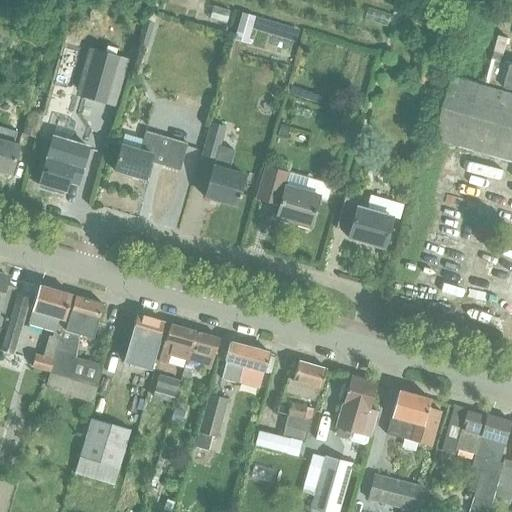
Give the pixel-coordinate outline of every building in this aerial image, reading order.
[(372,6),(371,16),(393,19),(394,9),(372,6)] [(252,41),(261,13),(247,8),(238,37),(252,41)] [(130,73),(138,76),(140,67),(141,68),(156,18),(147,16),(130,73)] [(511,32),(503,30),(499,48),(509,51),(511,35),(511,32)] [(106,99),(117,59),(93,53),(82,93),(106,99)] [(437,70),(417,64),(412,81),(432,87),(437,70)] [(511,94),(453,78),(435,139),(511,161),(511,94)] [(300,82),(296,90),(316,100),(320,92),(300,82)] [(22,134),(35,138),(41,115),(29,112),(22,134)] [(52,137),(39,184),(42,185),(41,188),(52,192),(53,188),(65,192),(68,183),(77,186),(88,148),(70,142),(75,123),(58,118),(53,137),(52,137)] [(204,199),(235,207),(244,176),(228,172),(234,152),(219,148),(225,128),(211,124),(202,156),(215,160),(204,199)] [(0,172),(10,175),(18,146),(13,144),(16,132),(0,127),(0,172)] [(179,171),(187,144),(146,132),(140,152),(121,147),(114,172),(144,181),(150,163),(179,171)] [(319,198),(327,200),(331,185),(307,178),(303,194),(285,188),(287,181),(289,173),(264,166),(255,199),(279,206),(275,218),(310,228),(319,198)] [(367,206),(343,199),(335,229),(349,233),(347,239),(382,249),(391,217),(399,219),(403,205),(370,196),(367,206)] [(0,330),(4,332),(14,297),(13,296),(2,293),(7,277),(0,275),(0,330)] [(39,286),(29,320),(48,326),(47,331),(53,333),(46,358),(53,360),(66,315),(72,296),(63,294),(39,286)] [(30,299),(14,294),(13,296),(14,297),(4,332),(0,345),(0,351),(13,356),(30,299)] [(46,385),(60,389),(59,393),(92,403),(97,387),(103,367),(76,359),(77,355),(79,336),(93,340),(102,305),(75,297),(69,316),(66,315),(53,360),(50,373),(46,385)] [(159,342),(158,342),(163,323),(137,315),(123,363),(151,371),(159,342)] [(169,355),(186,360),(194,332),(170,325),(165,342),(164,342),(159,362),(166,365),(169,355)] [(194,332),(186,360),(182,376),(190,379),(192,371),(197,372),(199,366),(210,370),(218,339),(194,332)] [(221,378),(222,379),(238,384),(243,367),(264,373),(269,354),(230,342),(224,361),(226,361),(221,378)] [(31,367),(49,372),(53,360),(34,355),(31,367)] [(320,390),(326,369),(297,362),(292,380),(287,379),(282,393),(314,402),(318,389),(320,390)] [(172,404),(178,382),(160,376),(153,398),(172,404)] [(337,428),(350,431),(353,432),(350,442),(363,445),(367,443),(369,436),(370,437),(377,413),(368,410),(376,383),(352,376),(337,428)] [(181,391),(202,396),(205,385),(185,379),(181,391)] [(388,429),(386,434),(399,438),(430,447),(440,412),(427,408),(430,400),(399,391),(388,429)] [(198,431),(216,436),(226,401),(208,395),(198,431)] [(281,438),(305,443),(310,422),(312,409),(290,404),(287,416),(286,418),(281,417),(280,425),(284,426),(281,438)] [(457,441),(455,449),(474,455),(470,469),(481,472),(473,498),(469,511),(488,511),(493,496),(503,464),(498,463),(510,422),(485,415),(485,417),(466,411),(457,441)] [(75,474),(113,485),(129,430),(90,419),(75,474)] [(34,426),(32,434),(40,437),(43,428),(34,426)] [(445,437),(441,449),(454,453),(455,449),(457,441),(445,437)] [(503,464),(493,496),(509,501),(511,490),(511,449),(511,453),(511,462),(503,462),(503,464)] [(310,509),(319,511),(338,511),(352,466),(325,458),(316,490),(310,509)] [(366,500),(400,509),(399,511),(415,511),(422,489),(373,476),(366,500)]
